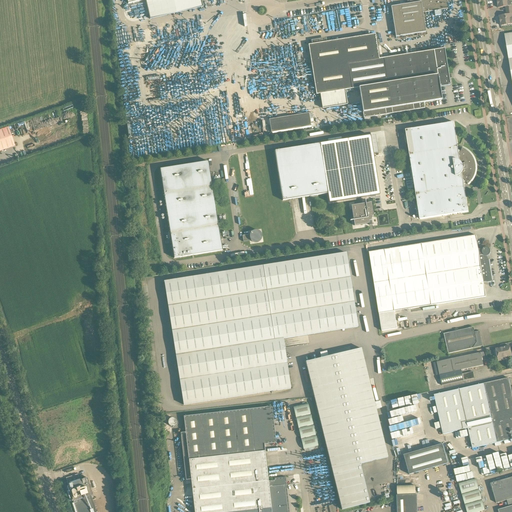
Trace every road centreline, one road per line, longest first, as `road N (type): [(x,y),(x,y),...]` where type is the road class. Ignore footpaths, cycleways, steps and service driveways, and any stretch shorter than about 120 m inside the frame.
road 1 (unclassified): [(54,511),(0,348)]
road 2 (tertiary): [(488,81),(508,228)]
road 3 (tertiary): [(511,205),(488,81)]
